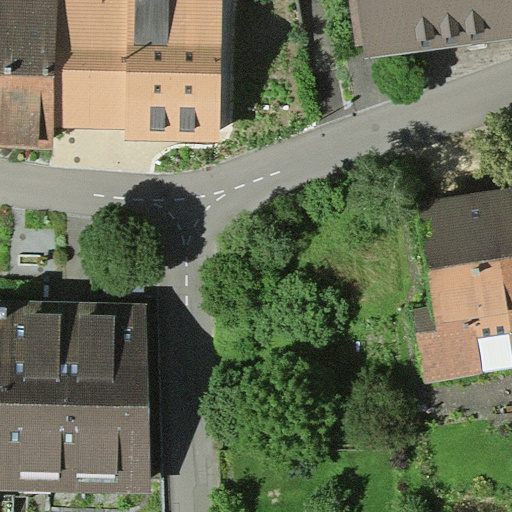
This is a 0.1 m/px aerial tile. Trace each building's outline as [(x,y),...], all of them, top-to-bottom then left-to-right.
[(0,0),(0,145),(54,147),(54,128),(59,0),(0,0)] [(59,0),(54,128),(126,128),(126,140),(220,141),(222,0),(59,0)] [(511,0),(350,0),(356,47),(363,46),(365,57),(511,37),(511,0)] [(510,186),(417,201),(433,305),(412,309),(425,383),(511,367),(511,179),(510,180),(510,186)] [(0,489),(150,493),(148,302),(0,297),(0,489)]
